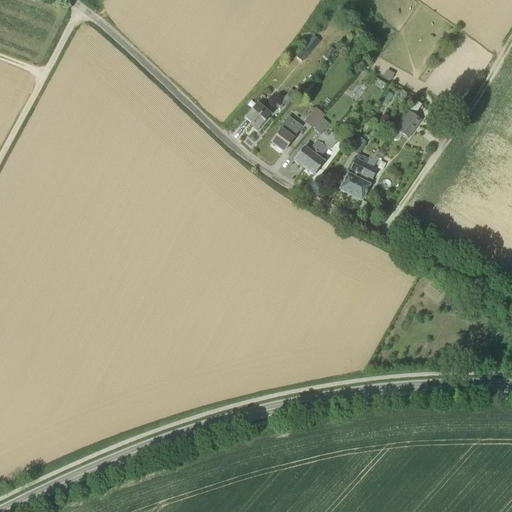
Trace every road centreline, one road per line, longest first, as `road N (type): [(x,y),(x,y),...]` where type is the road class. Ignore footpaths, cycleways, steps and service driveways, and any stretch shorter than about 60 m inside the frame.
road 1 (unclassified): [(511,306),(254,163),(79,7)]
road 2 (secondary): [(511,386),(350,394),(276,408),(161,444),(6,511)]
road 3 (unclassified): [(0,156),(79,7)]
road 4 (track): [(440,146),(511,37)]
